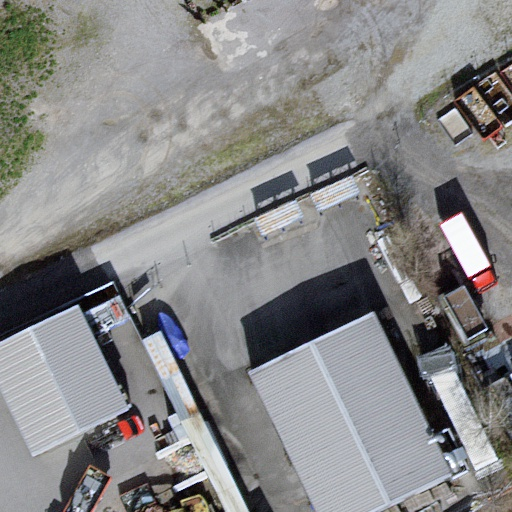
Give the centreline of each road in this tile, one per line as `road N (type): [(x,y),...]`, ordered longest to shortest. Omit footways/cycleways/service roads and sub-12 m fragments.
road 1 (track): [(0,318),(342,151),(471,40),(495,0)]
road 2 (track): [(135,0),(123,71),(0,252)]
road 3 (track): [(383,121),(481,199),(511,237)]
